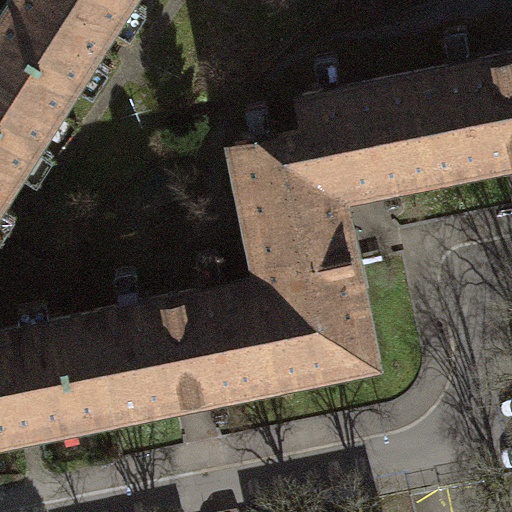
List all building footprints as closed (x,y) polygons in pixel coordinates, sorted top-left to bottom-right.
[(8,0),(0,13),(0,74),(57,111),(129,0),(8,0)] [(511,50),(414,71),(434,171),(511,155),(511,50)] [(260,260),(353,241),(342,190),(434,171),(414,71),(303,93),(310,126),(236,142),(260,260)] [(0,200),(57,111),(0,74),(0,200)] [(256,276),(276,377),(376,356),(353,241),(260,260),(263,275),(256,276)] [(92,308),(112,409),(276,377),(256,276),(92,308)] [(0,432),(112,409),(92,308),(0,327),(0,432)]
